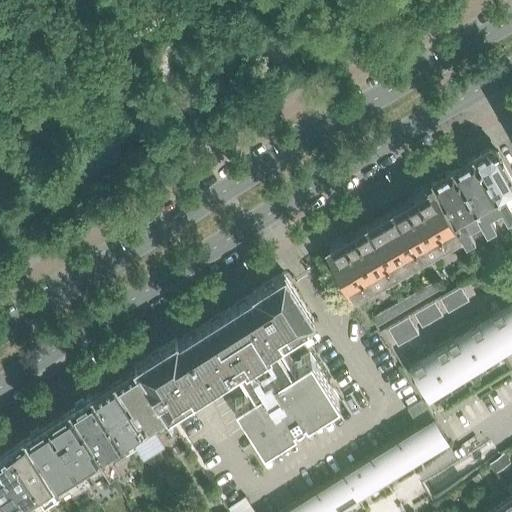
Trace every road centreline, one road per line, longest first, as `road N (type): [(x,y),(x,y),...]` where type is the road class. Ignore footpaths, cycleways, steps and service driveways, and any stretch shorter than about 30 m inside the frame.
road 1 (secondary): [(0,389),(244,228),(511,70)]
road 2 (secondary): [(511,20),(222,191),(0,335)]
